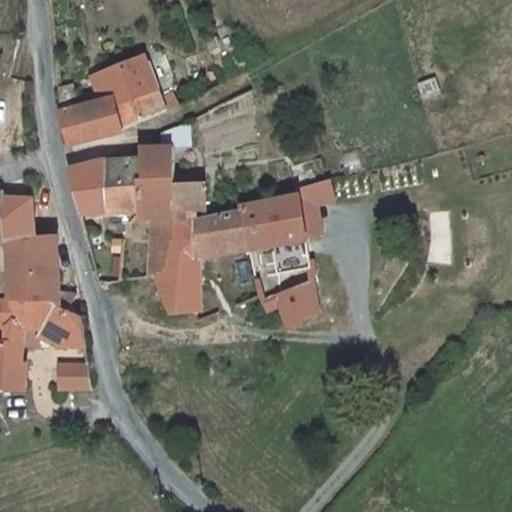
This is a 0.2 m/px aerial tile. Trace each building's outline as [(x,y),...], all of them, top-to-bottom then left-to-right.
[(82,87),(71,92),(76,133),(78,148),(154,108),(146,53),(101,72),(105,97),(85,109),(82,87)] [(148,145),(149,149),(149,215),(176,214),(177,220),(196,221),(196,208),(206,210),(205,182),(175,183),(174,146),(148,145)] [(69,172),(80,216),(144,215),(149,215),(149,149),(69,172)] [(242,206),(243,211),(250,249),(272,245),(306,239),(306,236),(301,207),(316,202),(321,201),(334,198),(330,179),(296,189),(297,194),(242,206)] [(34,191),(14,194),(14,231),(37,231),(34,191)] [(14,194),(0,194),(0,243),(14,243),(14,231),(14,194)] [(316,202),(301,207),(306,236),(321,234),(316,202)] [(196,221),(177,220),(179,280),(160,285),(173,312),(197,309),(196,250),(215,246),(217,255),(250,249),(243,211),(225,214),(196,221)] [(450,211),(430,212),(433,262),(452,261),(450,211)] [(144,215),(144,289),(154,286),(160,285),(179,280),(177,220),(176,214),(149,215),(144,215)] [(37,231),(14,231),(14,243),(15,307),(65,327),(69,313),(74,297),(55,287),(61,263),(49,259),(55,234),(37,231)] [(306,239),(272,245),(277,273),(311,268),(306,239)] [(312,274),(269,301),(271,304),(273,306),(277,306),(280,303),(289,325),(318,312),(312,274)] [(15,307),(5,302),(3,313),(0,328),(0,389),(13,388),(22,344),(24,333),(38,336),(39,330),(55,333),(54,339),(52,349),(75,354),(82,332),(65,327),(15,307)] [(55,333),(39,330),(38,336),(54,339),(55,333)] [(24,333),(22,344),(27,345),(38,336),(24,333)] [(80,384),(76,363),(46,366),(44,387),(80,384)]
